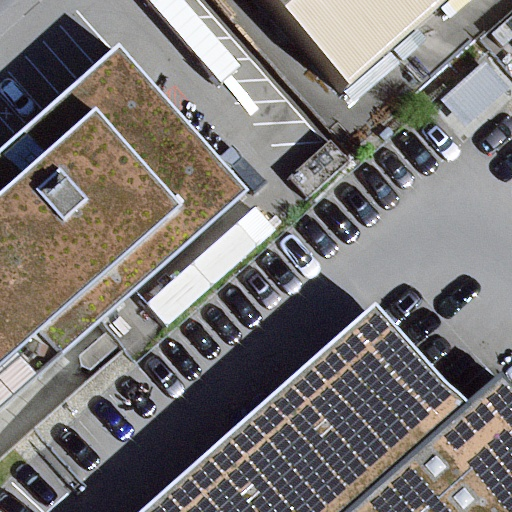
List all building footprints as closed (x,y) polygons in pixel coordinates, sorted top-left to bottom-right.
[(240,0),(337,107),(456,0),(240,0)] [(0,413),(238,202),(111,60),(0,158),(0,413)] [(481,67),(440,105),(464,131),(505,93),(481,67)] [(326,144),(286,181),(305,201),(345,164),(326,144)] [(511,511),(511,411),(486,383),(443,429),(344,328),(136,511),(511,511)]
